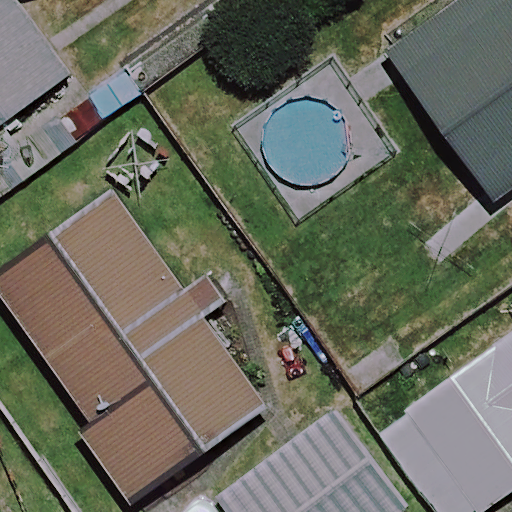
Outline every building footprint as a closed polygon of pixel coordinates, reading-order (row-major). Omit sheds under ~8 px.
[(0,0),(0,120),(68,79),(19,0),(0,0)] [(321,39),(284,0),(244,0),(208,33),(263,92),(321,39)] [(511,0),(468,0),(388,56),(492,204),(511,190),(511,0)] [(263,409),(111,199),(0,279),(0,302),(81,415),(63,428),(122,511),(263,409)] [(511,334),(377,434),(435,511),(481,511),(511,490),(511,334)] [(401,511),(326,416),(207,508),(210,511),(401,511)]
